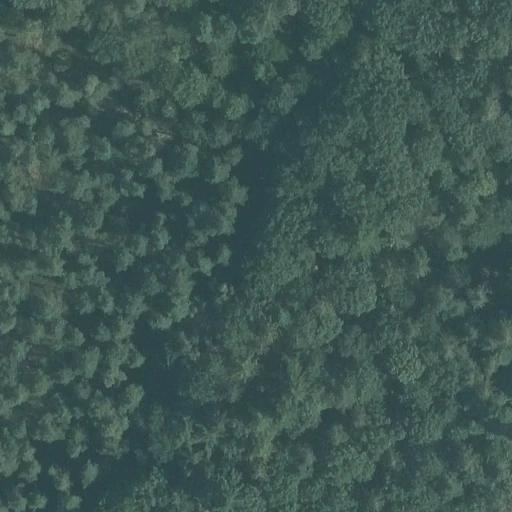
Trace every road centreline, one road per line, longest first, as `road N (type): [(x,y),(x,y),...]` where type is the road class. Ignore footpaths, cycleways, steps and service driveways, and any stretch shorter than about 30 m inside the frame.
road 1 (track): [(131,511),(315,165),(61,0)]
road 2 (track): [(406,0),(315,165)]
